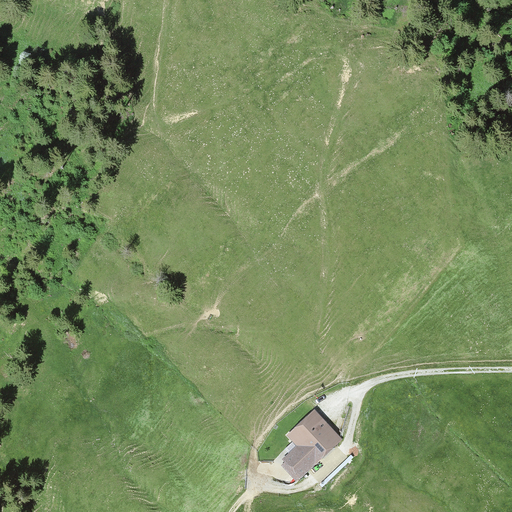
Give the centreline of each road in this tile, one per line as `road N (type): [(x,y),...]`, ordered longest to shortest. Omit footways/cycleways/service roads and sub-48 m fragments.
road 1 (track): [(360,389),(326,364),(324,180),(353,63),(344,56),(315,59),(286,80),(165,128),(155,112),(166,0)]
road 2 (track): [(360,389),(347,444),(319,474),(298,487),(253,489),(231,511)]
road 3 (track): [(511,370),(406,374),(360,389)]
